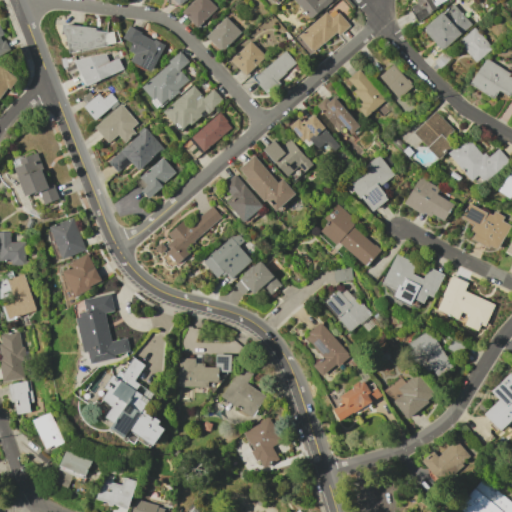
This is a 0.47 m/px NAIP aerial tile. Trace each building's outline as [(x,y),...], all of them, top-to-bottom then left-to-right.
[(192,0),(180,12),(196,28),(216,8),(208,0),(192,0)] [(292,0),(310,19),(330,0),(292,0)] [(449,2),(448,0),(414,0),(417,4),(410,7),(415,18),(449,2)] [(422,30),(442,50),(470,24),(451,3),(422,30)] [(347,23),(331,6),(295,39),(310,56),(347,23)] [(205,36),(221,52),(240,32),(224,16),(205,36)] [(95,24),(64,27),(67,51),(114,45),(113,31),(96,33),(95,24)] [(0,26),(5,35),(0,37),(8,51),(0,55),(0,26)] [(163,43),(127,27),(122,39),(131,43),(128,51),(133,53),(129,62),(151,72),(163,43)] [(457,42),(475,62),(492,48),(473,27),(457,42)] [(244,76),(265,56),(249,40),(229,60),(244,76)] [(296,64),(284,50),(253,79),(265,92),(296,64)] [(123,70),(117,57),(108,62),(103,51),(75,63),(84,86),(123,70)] [(140,86),(159,107),(189,81),(178,70),(188,61),(179,51),(140,86)] [(469,85),(493,99),(498,90),(510,96),(511,91),(511,75),(484,59),(469,85)] [(411,87),(393,64),(378,75),(397,98),(411,87)] [(0,66),(17,79),(9,89),(7,88),(0,97),(0,66)] [(384,101),(358,68),(345,79),(364,102),(357,108),(364,117),(384,101)] [(202,97),(192,85),(162,111),(181,133),(221,99),(212,89),(202,97)] [(116,101),(109,93),(100,101),(90,90),(81,98),(86,103),(82,107),(94,120),(116,101)] [(316,105),(338,132),(345,126),(350,133),(358,127),(329,94),(316,105)] [(139,125),(119,104),(93,128),(107,143),(116,135),(122,141),(139,125)] [(413,132),(437,159),(452,146),(445,138),(453,131),(435,111),(413,132)] [(231,126),(217,112),(190,138),(203,152),(231,126)] [(314,152),(325,142),(333,151),(339,145),(312,115),(303,123),(298,117),(290,125),(314,152)] [(162,148),(143,128),(107,163),(117,173),(129,161),(138,171),(162,148)] [(483,182),(509,161),(498,148),(485,159),(467,137),(447,153),(470,181),(477,175),(483,182)] [(263,148),(291,182),(312,166),(290,139),(280,148),(274,140),(263,148)] [(185,149),(194,159),(202,152),(193,142),(185,149)] [(24,197),(39,192),(43,204),(58,199),(54,185),(48,187),(36,152),(12,160),(24,197)] [(237,170),(274,212),(295,193),(281,178),(277,182),(253,155),(237,170)] [(378,187),(394,174),(379,156),(347,182),(371,212),(387,199),(378,187)] [(175,173),(161,157),(138,179),(145,187),(141,190),(147,198),(175,173)] [(511,166),(498,191),(511,198),(511,166)] [(225,202),(244,222),(262,205),(234,175),(222,186),(232,196),(225,202)] [(453,204),(435,194),(438,188),(418,177),(404,202),(442,223),(453,204)] [(460,218),(474,225),(468,238),(497,251),(509,225),(501,221),(504,217),(493,211),(491,214),(467,203),(460,218)] [(221,217),(211,205),(189,225),(184,219),(166,234),(172,240),(164,247),(177,263),(191,251),(187,246),(221,217)] [(320,230),(366,267),(382,247),(333,208),(323,220),(326,222),(320,230)] [(85,250),(72,217),(48,227),(61,259),(85,250)] [(0,231),(0,260),(10,260),(10,265),(24,265),(24,242),(9,242),(9,232),(0,231)] [(251,260),(237,246),(243,241),(234,232),(202,262),(217,277),(224,271),(231,279),(251,260)] [(101,282),(87,253),(68,263),(70,268),(61,272),(73,296),(101,282)] [(443,274),(427,267),(422,278),(410,273),(415,263),(394,254),(379,289),(420,307),(425,294),(433,298),(443,274)] [(253,294),(262,286),(270,295),(281,284),(258,260),(238,279),(253,294)] [(332,269),(333,281),(350,280),(350,268),(332,269)] [(23,273),(8,278),(14,299),(2,303),(7,319),(34,310),(23,273)] [(493,303),(463,291),(467,282),(450,275),(436,310),(457,319),(460,312),(467,315),(463,325),(481,332),(493,303)] [(350,332),(369,314),(343,286),(324,304),(350,332)] [(82,299),(85,313),(75,315),(82,353),(87,352),(89,362),(129,354),(126,338),(110,341),(104,313),(114,312),(110,293),(82,299)] [(348,354),(319,323),(304,337),(322,356),(312,366),(323,377),(348,354)] [(428,330),(405,344),(424,374),(433,369),(437,376),(451,367),(428,330)] [(0,372),(1,381),(23,378),(20,360),(23,360),(19,331),(0,333),(0,353),(1,358),(0,358),(0,372)] [(177,358),(177,387),(206,387),(206,381),(217,381),(218,372),(230,372),(230,355),(214,355),(214,365),(194,365),(194,358),(177,358)] [(165,424),(142,412),(153,393),(134,382),(143,364),(131,357),(123,372),(116,368),(100,398),(111,404),(104,416),(113,421),(109,428),(124,437),(128,429),(138,435),(136,439),(152,448),(165,424)] [(252,417),(265,395),(246,384),(252,373),(239,366),(220,398),(252,417)] [(392,401),(405,418),(434,396),(416,372),(396,388),(401,394),(392,401)] [(511,418),(511,374),(510,372),(490,391),(498,399),(483,414),(499,431),(511,418)] [(13,414),(31,412),(29,381),(10,383),(13,414)] [(339,395),(343,403),(332,410),(339,421),(381,396),(376,388),(370,392),(363,381),(339,395)] [(61,442),(51,413),(33,419),(43,448),(61,442)] [(261,468),(278,459),(271,447),(281,441),(268,418),(241,432),(261,468)] [(437,456),(432,451),(421,461),(441,484),(470,457),(454,440),(437,456)] [(67,488),(71,476),(82,481),(91,461),(66,450),(53,481),(67,488)] [(121,484),(111,483),(112,476),(102,474),(96,501),(129,508),(134,480),(122,478),(121,484)] [(511,511),(511,503),(494,489),(481,478),(457,507),(462,511),(511,511)]
